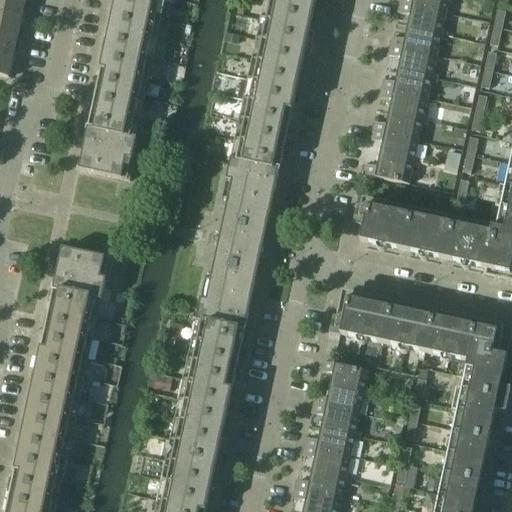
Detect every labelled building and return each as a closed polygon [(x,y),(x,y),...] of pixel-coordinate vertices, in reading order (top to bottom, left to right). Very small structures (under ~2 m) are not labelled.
[(25,0),(0,0),(0,14),(21,19),(25,0)] [(132,161),(166,1),(166,0),(115,0),(87,132),(106,136),(104,146),(91,143),(87,146),(86,151),(83,150),(78,172),(129,183),(134,161),(132,161)] [(264,0),(247,82),(221,203),(227,204),(219,243),(261,253),(275,191),(272,191),(273,186),(271,182),(258,179),(260,170),(279,174),(315,0),(264,0)] [(453,0),(412,0),(413,0),(412,0),(400,0),(399,6),(445,16),(448,0),(452,0),(453,0)] [(445,16),(399,6),(397,15),(409,18),(407,30),(445,38),(446,34),(442,33),(445,16)] [(505,15),(497,13),(493,30),(501,32),(505,15)] [(21,19),(0,14),(0,35),(17,39),(21,19)] [(191,41),(194,29),(185,27),(182,39),(191,41)] [(445,38),(407,30),(404,42),(392,40),(390,49),(436,59),(440,41),(444,42),(445,38)] [(501,32),(493,30),(490,47),(497,49),(501,32)] [(17,39),(0,35),(0,55),(13,59),(17,39)] [(233,55),(236,40),(227,38),(224,54),(233,55)] [(436,59),(390,49),(388,58),(400,61),(397,73),(436,81),(437,77),(432,76),(436,59)] [(0,78),(8,80),(13,59),(0,55),(0,78)] [(496,57),(488,55),(484,72),(492,74),(496,57)] [(492,74),(484,72),(481,90),(488,91),(492,74)] [(436,81),(397,73),(395,85),(383,83),(381,91),(427,101),(431,84),(435,85),(436,81)] [(427,101),(381,91),(379,100),(391,103),(388,115),(427,123),(428,119),(423,118),(427,101)] [(487,100),(479,98),(475,115),(483,117),(487,100)] [(427,123),(388,115),(386,127),(374,125),(372,134),(418,144),(421,127),(426,128),(427,123)] [(483,117),(475,115),(471,133),(479,134),(483,117)] [(418,144),(372,134),(370,143),(382,145),(379,157),(418,166),(419,162),(414,160),(418,144)] [(477,142),(470,140),(466,158),(474,159),(477,142)] [(511,153),(498,220),(491,219),(488,235),(367,209),(363,226),(359,243),(486,271),(485,277),(511,282),(511,153)] [(418,166),(379,157),(377,170),(365,167),(363,177),(409,187),(412,169),(417,170),(418,166)] [(474,159),(466,158),(462,175),(470,177),(474,159)] [(468,185),(461,183),(457,200),(465,202),(468,185)] [(363,226),(367,209),(357,207),(354,224),(363,226)] [(204,282),(195,324),(154,511),(205,511),(245,332),(226,328),(228,319),(241,321),(245,318),(246,314),(248,314),(261,253),(219,243),(210,283),(204,282)] [(50,511),(70,421),(95,302),(109,305),(112,292),(104,290),(106,283),(108,284),(113,262),(61,251),(57,273),(59,273),(58,278),(61,283),(74,285),(72,295),(53,291),(50,304),(56,305),(54,313),(52,320),(47,319),(41,345),(47,346),(44,360),(38,359),(33,384),(38,386),(35,400),(30,399),(24,425),(30,426),(28,433),(27,440),(21,439),(16,465),(21,466),(18,480),(13,479),(7,505),(13,506),(11,511),(50,511)] [(505,390),(511,360),(506,359),(511,331),(471,322),(471,323),(475,324),(474,329),(347,302),(343,320),(339,337),(460,363),(457,379),(463,380),(438,497),(475,505),(494,412),(505,415),(509,397),(510,391),(505,390)] [(339,337),(343,320),(333,318),(330,335),(339,337)] [(368,374),(322,364),(320,374),(332,376),(329,389),(368,397),(369,393),(364,392),(368,374)] [(426,383),(418,382),(414,399),(422,401),(426,383)] [(368,397),(329,389),(327,401),(315,398),(313,407),(359,417),(363,400),(367,401),(368,397)] [(359,417),(313,407),(311,416),(323,419),(320,431),(359,439),(360,435),(355,434),(359,417)] [(420,408),(412,407),(409,424),(417,426),(420,408)] [(417,426),(409,424),(405,441),(413,443),(417,426)] [(359,439),(320,431),(318,443),(306,441),(304,449),(350,459),(353,442),(358,443),(359,439)] [(350,459),(304,449),(302,458),(314,461),(311,473),(350,481),(351,477),(346,476),(350,459)] [(411,451),(403,449),(400,466),(407,468),(411,451)] [(407,468),(400,466),(396,483),(404,485),(407,468)] [(350,481),(311,473),(309,485),(297,483),(295,492),(341,502),(344,485),(349,486),(350,481)] [(338,511),(341,502),(295,492),(293,501),(305,504),(302,511),(338,511)] [(402,494),(394,492),(390,509),(398,511),(402,494)] [(473,511),(475,505),(438,497),(434,511),(473,511)]
